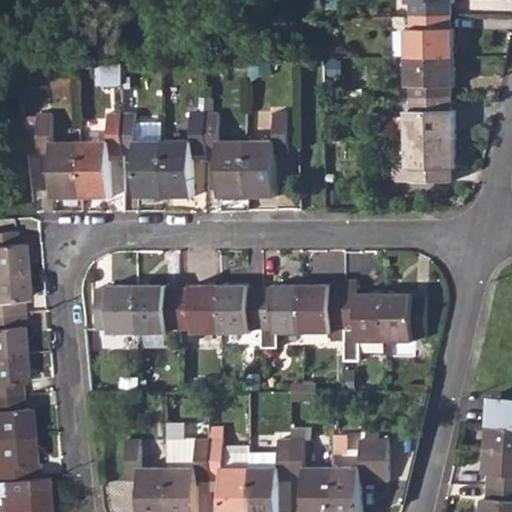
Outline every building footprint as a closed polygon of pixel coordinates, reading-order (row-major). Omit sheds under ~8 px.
[(412,1),(412,13),(452,13),(452,0),(407,0),(408,0),(412,1)] [(408,26),(408,54),(457,54),(456,26),(452,26),(452,13),(412,13),(411,25),(408,26)] [(411,82),(412,96),(453,96),(453,82),(457,82),(457,54),(408,54),(408,82),(411,82)] [(409,130),(409,136),(457,136),(457,108),(454,108),(453,96),(412,96),(412,108),(411,108),(409,108),(409,130)] [(166,137),(166,193),(194,193),(195,151),(208,151),(208,108),(195,107),(194,137),(166,137)] [(220,151),(220,193),(250,194),(249,137),(222,136),(221,108),(208,108),(208,151),(220,151)] [(249,137),(250,194),(276,193),(276,150),(290,150),(290,109),(277,108),(276,137),(249,137)] [(55,153),(54,194),(84,194),(83,137),(56,136),(56,109),(41,109),(42,121),(42,150),(42,153),(55,153)] [(83,137),(84,194),(113,194),(112,150),(125,151),(125,109),(111,109),(110,137),(83,137)] [(137,187),(137,194),(146,194),(166,193),(166,137),(138,137),(139,121),(139,109),(125,109),(125,151),(138,151),(137,187)] [(42,150),(42,121),(33,121),(33,151),(42,150)] [(138,137),(166,137),(166,121),(139,121),(138,137)] [(396,171),(395,178),(435,178),(454,178),(453,172),(453,165),(457,165),(457,148),(457,136),(409,136),(409,164),(396,164),(396,171)] [(0,271),(19,270),(16,240),(12,240),(12,229),(0,229),(0,271)] [(0,312),(20,310),(19,297),(22,296),(19,270),(0,271),(0,312)] [(222,281),(222,329),(250,329),(250,326),(263,326),(263,284),(250,285),(249,280),(222,281)] [(110,327),(110,330),(140,329),(139,281),(111,281),(110,285),(97,285),(97,327),(110,327)] [(139,281),(140,329),(168,329),(167,326),(182,325),(181,285),(167,284),(167,281),(139,281)] [(193,325),(193,329),(222,329),(222,281),(192,281),(193,285),(181,285),(182,325),(193,325)] [(305,330),(305,281),(275,282),(274,285),(263,284),(263,326),(263,346),(280,346),(280,329),(305,330)] [(305,330),(332,330),(332,325),(346,325),(346,284),(332,284),(331,281),(305,281),(305,330)] [(346,284),(346,325),(359,325),(359,338),(387,338),(387,290),(358,290),(358,284),(346,284)] [(387,290),(387,338),(402,338),(414,338),(415,334),(428,334),(428,303),(428,293),(414,293),(414,289),(387,290)] [(0,353),(18,352),(15,323),(21,323),(20,310),(0,312),(0,353)] [(346,338),(346,325),(332,325),(332,330),(331,339),(346,338)] [(346,338),(359,338),(359,325),(346,325),(346,338)] [(140,343),(167,343),(168,329),(140,329),(140,343)] [(0,394),(18,392),(16,381),(22,380),(18,352),(0,353),(0,394)] [(306,389),(294,389),(294,400),(318,400),(318,389),(306,389)] [(0,436),(27,434),(24,406),(20,406),(18,392),(0,394),(0,436)] [(511,394),(491,394),(488,446),(511,447),(511,394)] [(0,478),(36,475),(35,460),(30,460),(27,434),(0,436),(0,478)] [(170,463),(170,511),(198,511),(199,478),(212,478),(212,434),(198,434),(198,463),(170,463)] [(170,434),(170,463),(198,463),(198,434),(170,434)] [(224,478),(224,511),(252,511),(253,463),(225,463),(225,444),(225,435),(212,434),(212,478),(224,478)] [(253,463),(252,511),(281,511),(281,477),(295,477),(294,435),(281,435),(281,443),(281,463),(253,463)] [(295,477),(295,511),(336,511),(337,462),(307,462),(307,435),(294,435),(295,477)] [(337,462),(336,511),(362,511),(362,478),(391,478),(391,435),(362,435),(362,462),(337,462)] [(141,479),(141,511),(170,511),(170,463),(142,463),(143,436),(129,436),(128,479),(141,479)] [(225,463),(253,463),(253,443),(225,444),(225,463)] [(281,443),(253,443),(253,463),(281,463),(281,443)] [(490,484),(511,485),(511,447),(488,446),(487,470),(488,470),(491,471),(490,484)] [(0,511),(43,511),(41,486),(38,486),(36,475),(0,478),(0,511)] [(295,511),(295,477),(281,477),(281,511),(295,511)] [(392,494),(392,478),(368,478),(368,493),(392,494)] [(511,511),(511,485),(490,484),(489,494),(485,495),(484,496),(483,511),(511,511)]
